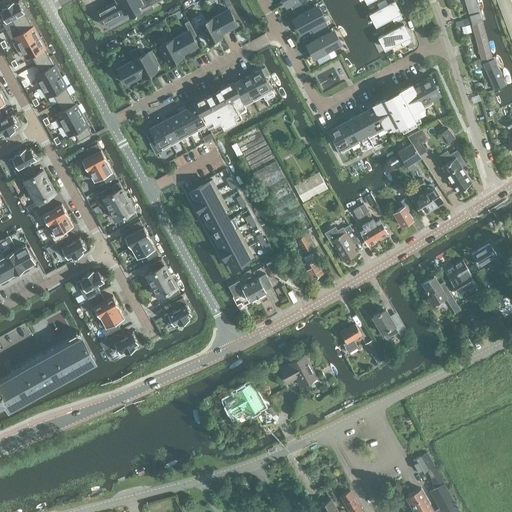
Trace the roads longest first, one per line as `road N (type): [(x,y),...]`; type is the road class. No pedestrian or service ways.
road 1 (unclassified): [(78,511),(255,463),(511,341)]
road 2 (tertiary): [(234,346),(496,196)]
road 3 (unclassified): [(234,346),(111,122)]
road 4 (tertiary): [(0,448),(234,346)]
road 5 (residential): [(281,32),(319,107),(426,49)]
road 6 (residential): [(111,122),(281,32)]
road 7 (unclassified): [(496,196),(448,44)]
road 8 (unclassified): [(111,122),(44,0)]
road 9 (residential): [(105,250),(36,130)]
road 10 (residential): [(0,309),(105,250)]
